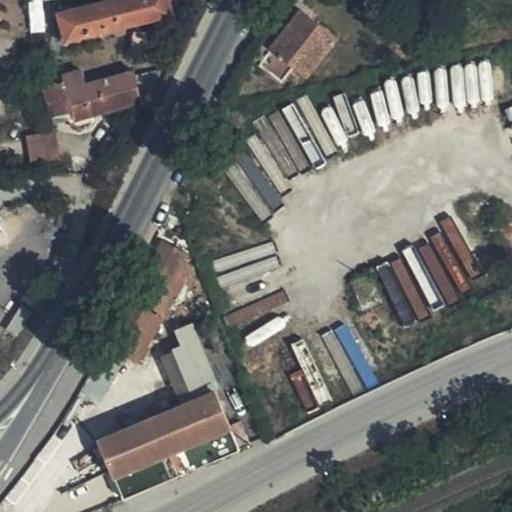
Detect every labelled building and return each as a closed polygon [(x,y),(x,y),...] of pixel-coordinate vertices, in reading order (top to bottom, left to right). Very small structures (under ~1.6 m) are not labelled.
[(176,11),(174,0),(120,0),(61,16),(67,41),(176,11)] [(337,37),(301,9),(259,65),(282,83),(296,65),(308,75),(337,37)] [(139,52),(162,51),(168,28),(139,32),(139,52)] [(78,120),(146,100),(138,69),(70,89),(67,81),(46,87),(53,116),(75,110),(78,120)] [(31,161),(61,158),(58,129),(28,132),(31,161)] [(182,251),(161,240),(120,326),(139,336),(143,330),(152,334),(158,324),(148,320),(182,251)] [(384,297),(373,271),(352,279),(359,297),(356,298),(360,307),(384,297)] [(174,350),(195,396),(217,387),(223,384),(196,321),(179,329),(186,344),(174,350)] [(146,347),(121,335),(98,376),(123,390),(146,347)] [(100,437),(125,497),(242,446),(217,387),(100,437)]
